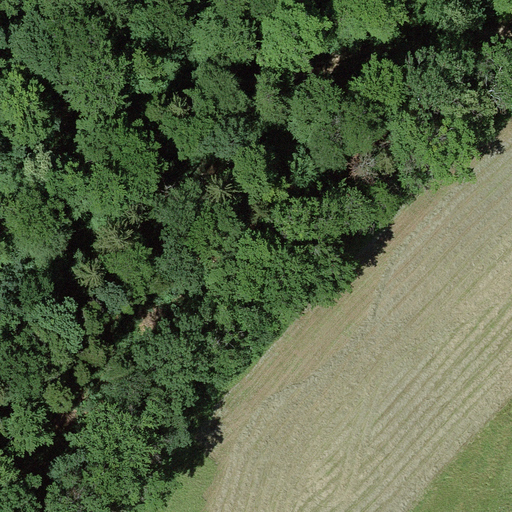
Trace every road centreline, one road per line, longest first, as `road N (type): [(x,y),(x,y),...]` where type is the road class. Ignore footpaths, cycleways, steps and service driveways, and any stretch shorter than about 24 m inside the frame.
road 1 (track): [(0,220),(23,214),(120,125),(155,105),(511,29)]
road 2 (track): [(511,37),(265,244)]
